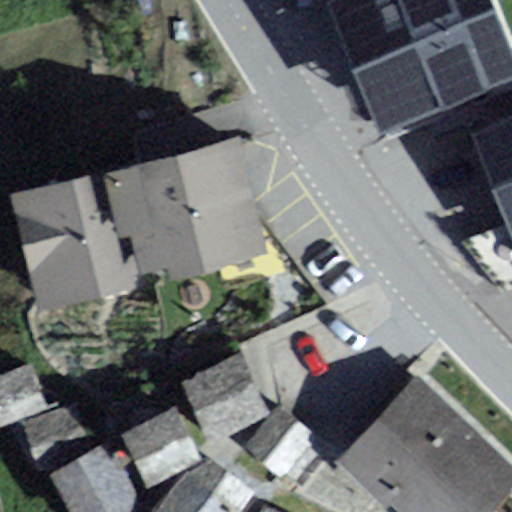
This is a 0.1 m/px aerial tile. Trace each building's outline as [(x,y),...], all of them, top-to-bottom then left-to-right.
[(479,0),(348,0),(343,3),(389,108),(505,57),(479,0)] [(511,85),(459,100),(501,257),(511,254),(511,85)] [(235,115),(0,157),(0,204),(15,284),(258,239),(235,115)] [(240,340),(181,363),(205,424),(264,401),(240,340)] [(511,447),(411,352),(327,440),(403,511),(474,511),(511,473),(511,447)] [(167,370),(111,389),(134,455),(173,441),(190,435),(167,370)] [(276,397),(245,440),(279,465),(311,422),(276,397)] [(90,511),(130,494),(96,418),(36,445),(66,511),(90,511)] [(210,440),(194,460),(227,486),(243,466),(210,440)] [(194,460),(173,441),(130,494),(116,511),(228,511),(241,495),(227,486),(194,460)] [(302,511),(258,488),(244,511),(302,511)]
